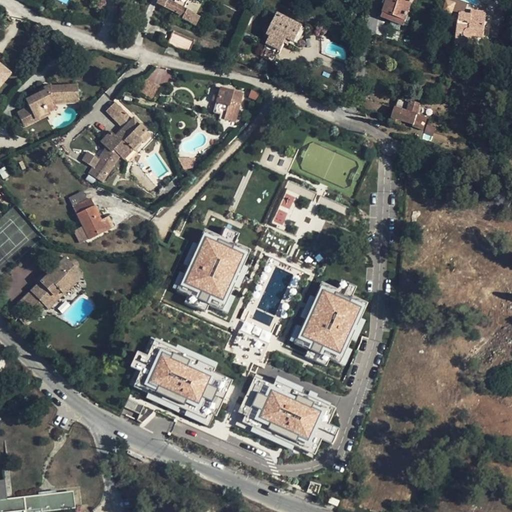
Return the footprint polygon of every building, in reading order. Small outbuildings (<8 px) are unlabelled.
[(191,22),(196,13),(189,10),(188,9),(171,0),(158,0),(157,3),(184,16),(184,19),(191,22)] [(391,21),(400,24),(403,26),(413,2),(412,1),(409,0),(387,0),(381,17),(391,21)] [(287,38),(291,40),(295,42),(302,27),(277,14),(267,34),(271,35),(265,46),(279,54),(285,42),(287,38)] [(470,15),(460,14),(455,48),(467,49),(469,40),(471,39),(473,38),(474,36),(483,37),(486,17),(470,15)] [(305,28),(302,27),(295,42),(297,43),(305,28)] [(167,43),(189,53),(194,41),(173,31),(167,43)] [(160,87),(170,76),(159,66),(149,78),(160,87)] [(444,101),(449,83),(446,82),(442,81),(438,99),(444,101)] [(77,98),(77,84),(50,85),(25,98),(29,107),(35,118),(46,113),(43,106),(54,100),(77,98)] [(228,106),(223,120),(223,124),(233,127),(243,93),(221,87),(216,102),(228,106)] [(77,102),(77,98),(54,100),(43,106),(46,113),(35,118),(29,107),(17,112),(25,126),(50,113),(50,110),(56,108),(54,103),(77,102)] [(411,101),(410,103),(399,99),(391,121),(399,124),(401,120),(414,124),(413,126),(422,128),(427,117),(417,114),(420,104),(411,101)] [(219,120),(223,120),(228,106),(216,102),(213,113),(220,115),(219,120)] [(122,110),(114,103),(105,111),(114,119),(122,110)] [(146,129),(133,116),(116,133),(132,149),(141,140),(143,142),(150,135),(147,131),(146,129)] [(127,152),(115,140),(109,145),(127,163),(131,160),(125,155),(127,152)] [(115,161),(102,152),(89,172),(102,181),(115,161)] [(181,187),(176,174),(162,188),(171,197),(181,187)] [(283,192),(272,222),(283,226),(294,196),(283,192)] [(76,200),(72,202),(89,239),(106,230),(90,197),(78,203),(76,200)] [(222,311),(249,253),(234,247),(240,234),(225,227),(219,240),(199,230),(173,288),(187,294),(181,307),(206,319),(212,307),(222,311)] [(26,294),(19,301),(27,308),(33,314),(44,305),(48,308),(82,275),(77,269),(78,267),(78,264),(76,260),(74,259),(70,259),(68,260),(64,257),(31,290),(34,294),(30,298),(26,294)] [(338,289),(323,282),(296,343),(307,348),(304,355),(325,364),(328,358),(345,365),(372,303),(353,295),(357,285),(342,279),(338,289)] [(17,318),(27,308),(19,301),(9,311),(17,318)] [(198,367),(205,352),(143,324),(137,337),(146,341),(133,370),(160,383),(166,370),(211,391),(218,376),(198,367)] [(254,375),(233,423),(309,457),(317,438),(333,445),(341,427),(319,416),(326,401),(274,378),(272,383),(254,375)] [(61,511),(82,509),(80,492),(0,503),(0,511),(61,511)]
